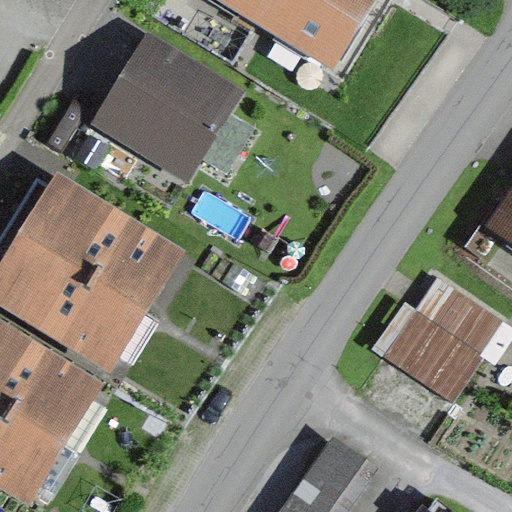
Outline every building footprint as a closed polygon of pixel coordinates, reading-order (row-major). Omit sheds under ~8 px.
[(233,0),(263,18),(273,0),(233,0)] [(273,0),(263,18),(330,59),(366,0),(273,0)] [(106,121),(185,170),(229,97),(150,49),(106,121)] [(60,194),(30,243),(132,306),(162,257),(60,194)] [(511,207),(500,225),(511,233),(511,207)] [(103,355),(132,306),(30,243),(0,292),(103,355)] [(503,329),(434,282),(383,357),(452,404),(503,329)] [(0,406),(51,438),(81,389),(0,339),(0,406)] [(0,474),(21,487),(51,438),(0,406),(0,474)] [(342,511),(369,476),(331,449),(286,511),(342,511)] [(449,511),(436,501),(427,511),(449,511)]
